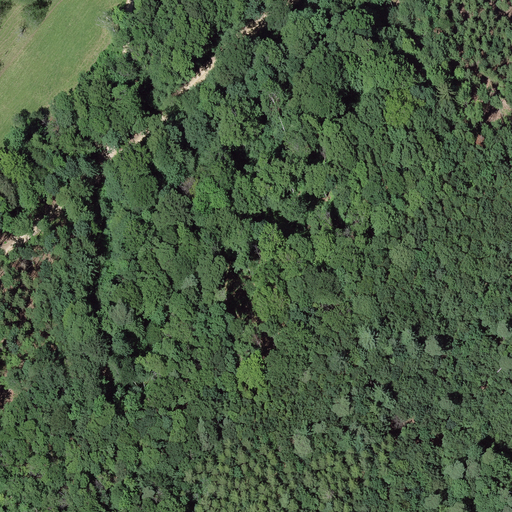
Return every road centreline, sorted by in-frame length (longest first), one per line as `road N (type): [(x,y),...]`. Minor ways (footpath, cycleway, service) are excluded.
road 1 (track): [(109,172),(0,405)]
road 2 (track): [(109,172),(183,94),(293,0)]
road 3 (track): [(109,172),(133,0)]
road 4 (track): [(0,254),(109,172)]
